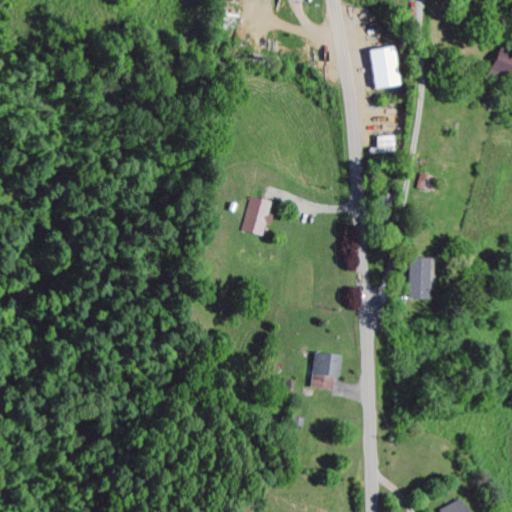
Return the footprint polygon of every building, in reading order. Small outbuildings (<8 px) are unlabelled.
[(394,89),(389,50),(363,53),(367,92),(394,89)] [(477,77),(502,85),(509,63),(484,56),(477,77)] [(391,139),(371,139),(372,156),(392,156),(391,139)] [(267,205),(246,200),(237,234),(261,240),(267,218),(264,217),(267,205)] [(422,303),(423,262),(402,262),(401,302),(422,303)] [(336,357),(308,355),(305,390),(327,392),(328,379),(335,379),(336,357)] [(460,511),(454,501),(434,511),(460,511)]
